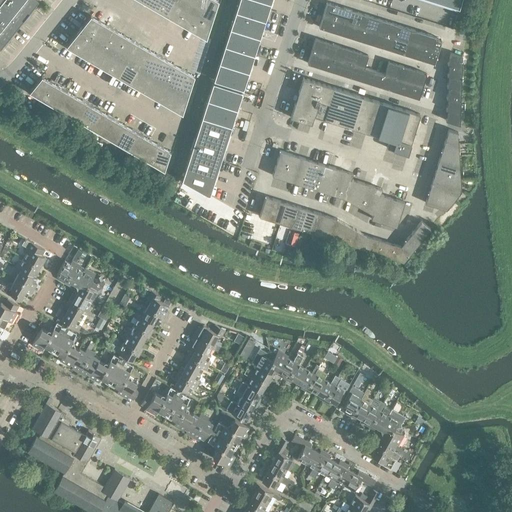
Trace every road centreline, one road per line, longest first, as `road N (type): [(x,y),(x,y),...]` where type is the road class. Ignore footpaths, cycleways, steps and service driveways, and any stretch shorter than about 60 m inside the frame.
road 1 (residential): [(224,482),(237,479),(269,422),(302,417),(393,481)]
road 2 (residential): [(0,360),(63,253),(0,216)]
road 3 (unclassified): [(296,0),(246,179)]
road 4 (residential): [(224,482),(126,415)]
